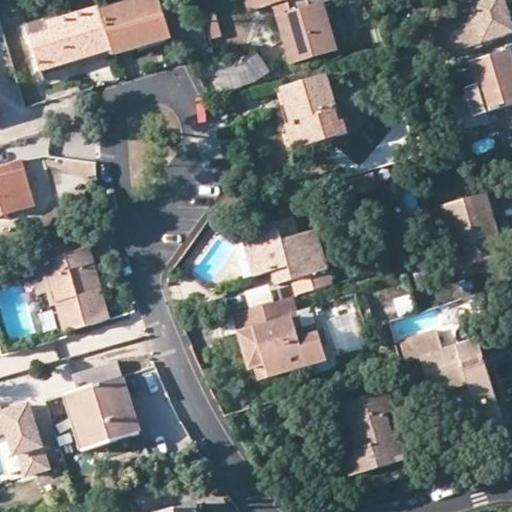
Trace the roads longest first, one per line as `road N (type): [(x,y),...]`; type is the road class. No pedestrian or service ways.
road 1 (residential): [(136,242),(189,163),(192,117),(160,92),(125,101),(113,125),(123,200)]
road 2 (residential): [(263,511),(175,363),(136,242)]
